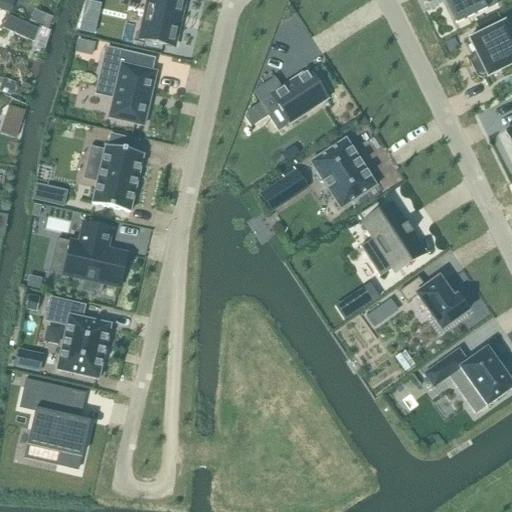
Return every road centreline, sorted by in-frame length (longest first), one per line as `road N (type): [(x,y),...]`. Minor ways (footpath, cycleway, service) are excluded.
road 1 (residential): [(161,298),(123,484),(157,491),(168,479),(174,315)]
road 2 (residential): [(235,0),(161,298)]
road 3 (residential): [(385,0),(511,256)]
